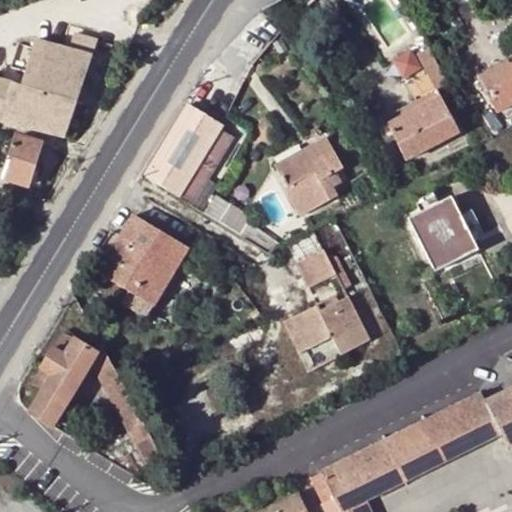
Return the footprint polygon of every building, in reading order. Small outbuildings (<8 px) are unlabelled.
[(0,121),(0,122),(63,139),(75,103),(76,102),(81,87),(95,40),(70,32),(56,33),(52,48),(36,44),(27,73),(22,88),(11,85),(0,121)] [(428,49),(417,55),(436,91),(447,85),(428,49)] [(508,63),(480,77),(498,114),(511,107),(511,65),(511,66),(508,63)] [(0,121),(11,85),(0,82),(0,121)] [(440,97),(388,125),(406,161),(459,133),(440,97)] [(225,126),(222,126),(186,105),(145,176),(180,198),(223,130),(225,126)] [(223,130),(180,198),(192,206),(199,194),(233,137),(223,130)] [(40,144),(18,137),(4,179),(26,187),(27,185),(40,191),(48,166),(35,162),(40,144)] [(327,139),(304,151),(310,162),(333,150),(327,139)] [(276,167),(286,188),(294,184),(307,212),(336,198),(335,195),(331,187),(340,183),(342,182),(340,179),(345,177),(341,170),(343,168),(333,150),(310,162),(304,151),(276,167)] [(340,183),(331,187),(335,195),(344,191),(340,183)] [(294,184),(286,188),(300,216),(307,212),(294,184)] [(199,194),(192,206),(242,238),(248,228),(254,218),(230,204),(226,211),(199,194)] [(436,272),(478,251),(479,251),(450,197),(440,203),(434,194),(416,202),(421,212),(408,219),(436,272)] [(135,217),(99,274),(128,293),(122,303),(145,318),(187,250),(135,217)] [(242,238),(270,256),(283,249),(261,233),(259,236),(248,228),(242,238)] [(324,250),(295,264),(307,289),(336,275),(343,290),(351,286),(337,256),(329,260),(324,250)] [(317,307),(294,318),(310,350),(331,338),(341,357),(370,342),(348,298),(337,303),(319,312),(317,307)] [(335,298),(317,307),(319,312),(337,303),(335,298)] [(310,350),(294,318),(284,323),(300,355),(310,350)] [(90,365),(96,355),(64,335),(33,386),(43,392),(30,414),(53,428),(90,365)] [(117,377),(101,348),(96,355),(90,365),(101,387),(117,377)] [(101,387),(128,435),(144,426),(128,395),(117,377),(101,387)] [(511,390),(496,398),(511,430),(511,390)] [(313,476),(330,511),(376,511),(371,500),(502,435),(486,403),(481,393),(313,476)] [(511,430),(496,398),(486,403),(502,435),(510,451),(511,450),(511,430)] [(144,426),(128,435),(134,446),(150,436),(144,426)] [(150,436),(134,446),(147,470),(164,460),(150,436)] [(209,442),(199,449),(211,465),(220,459),(209,442)] [(306,511),(297,495),(263,511),(306,511)]
